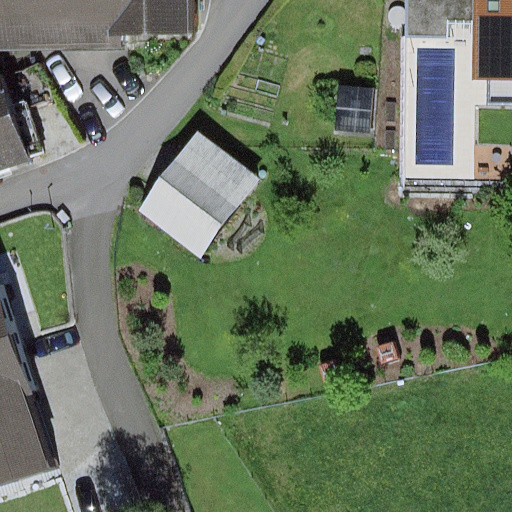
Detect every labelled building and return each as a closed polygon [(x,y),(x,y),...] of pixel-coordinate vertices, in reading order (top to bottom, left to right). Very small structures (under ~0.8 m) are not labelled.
[(159,0),(0,0),(0,44),(161,40),(159,0)] [(511,0),(499,0),(498,79),(511,79),(511,0)] [(419,32),(409,32),(411,164),(464,163),(462,51),(419,52),(419,32)] [(0,75),(0,183),(54,164),(21,69),(0,75)] [(214,138),(153,211),(211,259),(272,185),(214,138)] [(14,267),(0,271),(0,417),(56,399),(14,267)]
